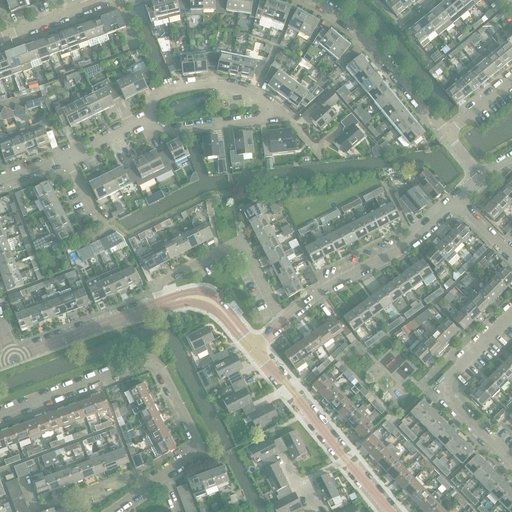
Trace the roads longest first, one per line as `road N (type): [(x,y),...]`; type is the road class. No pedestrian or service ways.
road 1 (residential): [(109,511),(195,451),(161,371),(142,364),(0,415)]
road 2 (tertiary): [(388,511),(251,348)]
road 3 (residential): [(284,323),(455,201)]
road 4 (residential): [(284,323),(240,244),(154,286),(160,302)]
road 5 (residential): [(511,462),(440,390),(511,322)]
road 6 (residential): [(447,134),(366,39),(312,0)]
road 7 (residential): [(150,117),(155,97),(198,84),(235,88),(275,108)]
road 8 (residential): [(275,108),(262,120),(173,131),(150,117)]
road 9 (tertiary): [(134,316),(13,359)]
road 10 (tertiary): [(251,348),(212,295),(192,291),(160,302)]
